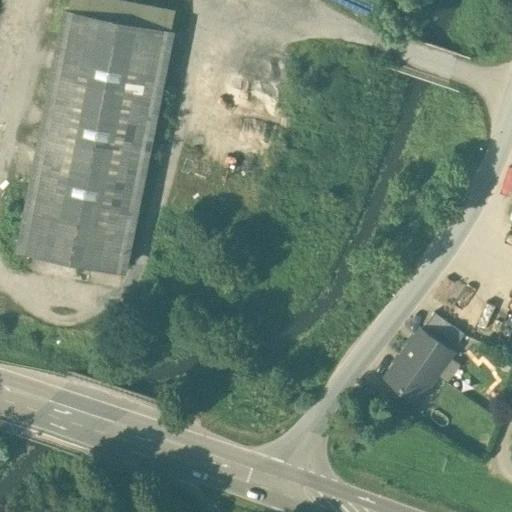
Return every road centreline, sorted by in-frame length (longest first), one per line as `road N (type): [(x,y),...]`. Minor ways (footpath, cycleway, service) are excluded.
road 1 (unclassified): [(511,118),(459,226),(271,478)]
road 2 (unknown): [(0,275),(102,297),(132,278),(211,2)]
road 3 (secondary): [(271,478),(0,383)]
